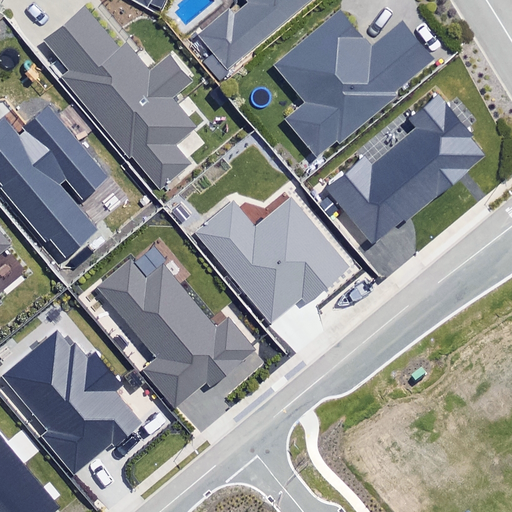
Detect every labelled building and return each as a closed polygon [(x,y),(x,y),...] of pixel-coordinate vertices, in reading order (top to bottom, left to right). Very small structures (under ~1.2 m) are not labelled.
[(201,35),(228,68),(310,0),(253,0),(257,4),(234,22),(227,14),(201,35)] [(391,91),(430,58),(401,24),(372,48),(339,9),(272,65),(303,102),(287,116),(318,153),(333,140),(338,146),(398,96),(391,91)] [(130,154),(161,190),(194,162),(177,143),(198,125),(172,96),(194,77),(172,51),(148,72),(126,46),(118,53),(82,11),(47,40),(70,66),(57,77),(126,157),(130,154)] [(321,188),(371,248),(484,153),(438,100),(413,121),(420,129),(376,165),(365,152),(321,188)] [(0,120),(0,178),(66,256),(99,228),(66,188),(68,186),(83,203),(111,179),(47,104),(23,124),(27,129),(22,136),(5,116),(0,120)] [(307,304),(352,269),(291,195),(252,227),(234,204),(199,232),(272,321),(301,297),(307,304)] [(0,304),(2,302),(0,299),(0,254),(12,244),(0,229),(0,304)] [(204,382),(210,386),(257,347),(228,312),(214,323),(163,262),(147,275),(132,257),(95,288),(153,359),(138,371),(170,410),(204,382)] [(53,333),(7,372),(54,429),(47,435),(77,471),(112,442),(116,447),(144,424),(117,391),(123,386),(92,349),(81,358),(72,347),(68,350),(53,333)] [(463,403),(449,386),(419,411),(433,429),(463,403)] [(478,422),(467,409),(437,435),(448,448),(478,422)] [(0,511),(56,511),(65,505),(0,428),(0,511)]
